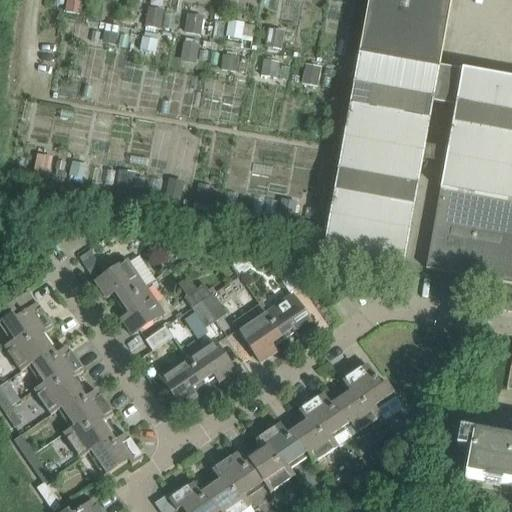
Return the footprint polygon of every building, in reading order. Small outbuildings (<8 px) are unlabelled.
[(67,0),(65,14),(82,17),(84,0),(67,0)] [(444,164),(440,191),(511,203),(511,80),(461,71),(447,151),(425,147),(451,0),(367,0),(324,244),(323,251),(326,252),(388,263),(403,266),(422,160),(444,164)] [(148,7),(145,26),(162,29),(165,9),(148,7)] [(187,16),(184,35),(200,38),(204,19),(187,16)] [(227,24),(224,43),(241,46),(244,26),(227,24)] [(267,30),(264,50),(281,52),(284,33),(267,30)] [(141,37),(138,52),(155,54),(157,40),(141,37)] [(183,43),(180,62),(197,65),(200,45),(183,43)] [(221,56),(218,75),(235,78),(238,58),(221,56)] [(279,63),(262,60),(259,76),(277,79),(279,63)] [(304,66),(301,86),(317,89),(321,69),(304,66)] [(35,155),(31,182),(47,184),(50,158),(35,155)] [(511,285),(511,203),(440,191),(425,270),(511,285)] [(276,200),(274,212),(288,214),(289,202),(276,200)] [(88,253),(79,260),(92,278),(101,271),(88,253)] [(256,266),(227,260),(239,278),(256,266)] [(107,276),(98,282),(95,284),(106,300),(114,294),(122,305),(145,289),(127,262),(107,276)] [(289,295),(301,287),(295,278),(291,272),(271,268),(289,295)] [(201,304),(211,298),(203,287),(185,300),(192,310),(201,304)] [(488,287),(488,288),(485,304),(496,306),(499,289),(488,287)] [(496,311),(508,313),(511,293),(511,289),(501,288),(496,311)] [(163,315),(145,289),(122,305),(129,315),(120,321),(131,337),(163,315)] [(11,315),(0,322),(0,324),(2,324),(15,342),(14,343),(17,348),(40,333),(43,337),(53,330),(36,305),(36,306),(27,294),(23,296),(6,308),(11,315)] [(211,298),(201,304),(215,324),(227,316),(213,296),(211,298)] [(292,297),(265,316),(281,339),(292,331),(298,340),(313,329),(292,297)] [(201,304),(192,310),(194,314),(205,330),(215,324),(201,304)] [(259,307),(233,325),(260,365),(276,354),(270,346),(281,339),(265,316),(259,307)] [(152,353),(172,340),(165,329),(145,342),(152,353)] [(21,375),(31,367),(41,360),(44,365),(56,357),(55,356),(43,337),(40,333),(17,348),(14,343),(4,350),(21,375)] [(218,385),(234,374),(212,342),(185,361),(201,384),(212,376),(218,385)] [(31,367),(44,386),(47,391),(70,376),(72,381),(83,374),(66,349),(55,356),(56,357),(44,365),(41,360),(31,367)] [(185,361),(159,378),(178,406),(181,410),(197,399),(191,390),(201,384),(185,361)] [(342,383),(349,393),(353,390),(371,415),(376,412),(396,398),(386,384),(381,387),(367,366),(342,383)] [(86,400),(85,399),(72,381),(70,376),(47,391),(44,386),(33,393),(50,418),(61,411),(60,411),(71,404),(74,408),(86,400)] [(349,425),(354,433),(356,436),(381,419),(376,412),(371,415),(353,390),(349,393),(330,406),(329,407),(337,418),(343,414),(350,425),(349,425)] [(74,431),(75,433),(77,435),(80,433),(99,420),(102,424),(113,417),(95,392),(85,399),(86,400),(74,408),(71,404),(60,411),(61,411),(74,431)] [(0,408),(6,417),(12,413),(0,396),(0,408)] [(311,420),(319,433),(325,442),(331,438),(338,433),(349,425),(350,425),(343,414),(337,418),(329,407),(330,406),(323,396),(298,413),(305,423),(311,420)] [(20,426),(12,413),(6,417),(14,430),(20,426)] [(99,420),(80,433),(77,435),(75,433),(74,431),(70,433),(63,438),(80,461),(91,454),(101,447),(104,451),(115,443),(115,442),(108,433),(102,424),(99,420)] [(291,433),(287,436),(286,436),(294,448),(300,444),(307,454),(306,455),(312,465),(338,448),(331,438),(325,442),(319,433),(311,420),(305,423),(291,433)] [(288,468),(306,455),(307,454),(300,444),(294,448),(286,436),(287,436),(285,433),(280,425),(269,433),(255,442),(262,453),(267,449),(282,472),(288,468)] [(393,443),(398,451),(421,435),(420,433),(416,428),(408,433),(393,443)] [(511,443),(460,434),(457,447),(466,449),(464,459),(469,460),(465,481),(511,489),(511,443)] [(91,454),(106,476),(102,478),(103,480),(112,474),(128,463),(131,468),(142,460),(141,458),(125,435),(115,442),(115,443),(104,451),(101,447),(91,454)] [(13,442),(29,465),(36,461),(20,438),(13,442)] [(380,452),(385,460),(398,451),(393,443),(380,452)] [(267,449),(262,453),(244,465),(243,466),(251,477),(255,474),(263,485),(262,485),(269,496),(295,478),(288,468),(282,472),(267,449)] [(212,472),(219,483),(223,479),(238,501),(244,497),(262,485),(263,485),(255,474),(251,477),(243,466),(244,465),(236,455),(212,472)] [(47,477),(36,461),(29,465),(43,485),(36,490),(37,491),(44,486),(41,481),(47,477)] [(350,473),(355,481),(369,471),(364,463),(353,470),(353,471),(350,473)] [(327,487),(333,496),(355,481),(350,473),(353,471),(353,470),(327,487)] [(219,483),(200,495),(199,496),(207,507),(213,504),(218,511),(245,511),(251,508),(244,497),(238,501),(223,479),(219,483)] [(182,511),(218,511),(213,504),(207,507),(199,496),(200,495),(193,485),(168,502),(175,511),(176,511),(181,509),(182,511)] [(37,491),(51,511),(56,511),(60,509),(44,486),(37,491)] [(312,510),(333,496),(327,487),(309,499),(310,501),(307,503),(312,510)] [(292,510),(293,511),(309,511),(312,510),(307,503),(310,501),(309,499),(292,510)] [(76,511),(68,511),(66,511),(98,511),(92,502),(76,511)]
